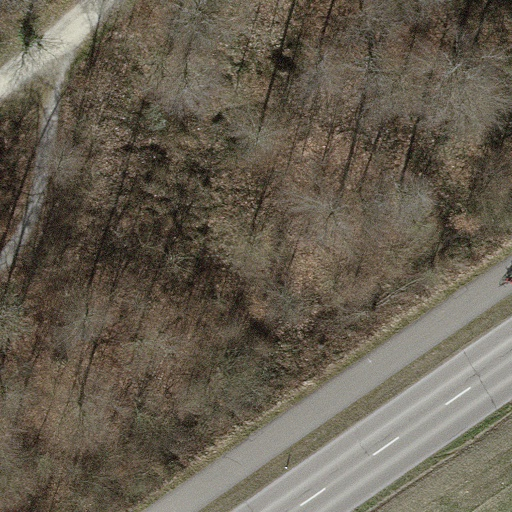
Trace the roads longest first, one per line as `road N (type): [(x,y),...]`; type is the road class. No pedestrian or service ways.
road 1 (secondary): [(511,360),(296,511)]
road 2 (track): [(110,0),(55,57),(0,90)]
